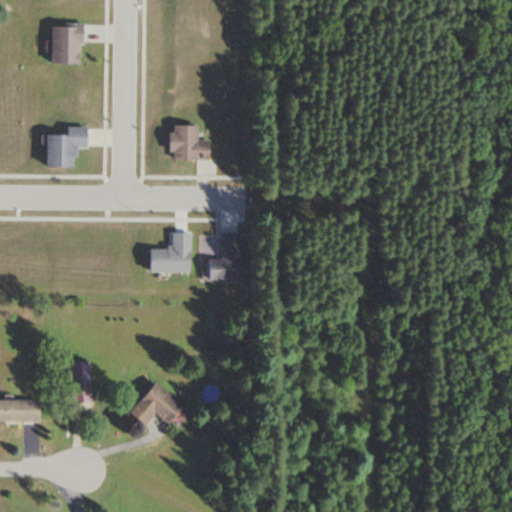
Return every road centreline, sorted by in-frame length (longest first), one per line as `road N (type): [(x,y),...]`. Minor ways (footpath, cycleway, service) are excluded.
road 1 (residential): [(244,196),(0,194)]
road 2 (residential): [(127,0),(127,195)]
